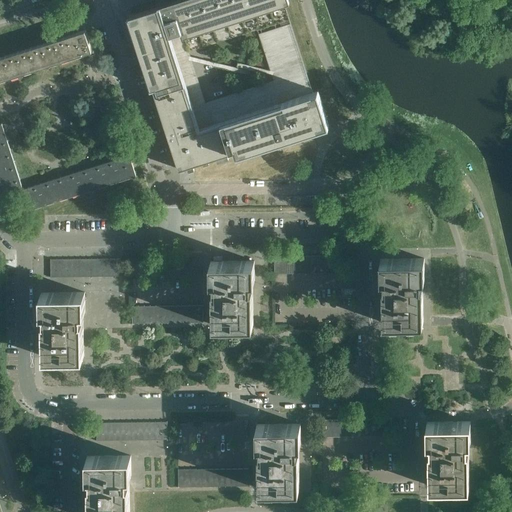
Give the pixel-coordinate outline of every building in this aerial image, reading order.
[(191,108),(167,35),(182,30),(184,37),(290,3),(288,0),(178,0),(172,2),(157,7),(130,16),(167,131),(195,122),(191,108)] [(0,80),(85,53),(92,51),(85,30),(64,37),(0,57),(0,80)] [(305,93),(313,90),(301,50),(296,51),(297,57),(290,59),(294,72),(298,71),(300,79),(305,93)] [(246,89),(252,106),(262,102),(260,95),(275,89),(272,80),(246,89)] [(305,132),(329,125),(318,90),(270,106),(270,108),(170,141),(179,169),(194,165),(202,162),(204,165),(209,163),(208,160),(245,148),(246,151),(258,148),(257,144),(274,139),(275,142),(281,140),(280,137),(280,136),(293,132),(294,136),(305,132)] [(5,131),(4,129),(4,128),(2,123),(0,123),(0,187),(4,199),(7,197),(17,194),(18,197),(19,201),(26,199),(29,210),(53,202),(136,175),(135,171),(130,155),(127,155),(61,177),(59,177),(23,189),(5,131)] [(423,322),(423,286),(419,286),(418,278),(425,278),(424,258),(380,259),(381,278),(384,278),(384,286),(383,286),(383,323),(423,322)] [(253,325),(253,288),(249,288),(248,281),(255,281),(254,260),(210,261),(211,281),(214,280),(214,289),(213,289),(213,325),(253,325)] [(84,356),(83,320),(79,320),(79,312),(85,312),(85,292),(41,293),(41,312),(45,312),(45,320),(43,320),(44,357),(84,356)] [(469,485),(469,449),(465,449),(465,442),(471,442),(471,421),(427,422),(427,441),(430,441),(430,445),(430,449),(429,449),(429,486),(469,485)] [(300,488),(299,451),(295,451),(295,444),(301,444),(301,424),(257,424),(257,444),(260,444),(261,452),(259,452),(260,488),(300,488)] [(129,511),(129,483),(125,483),(125,476),(131,476),(131,455),(87,456),(87,475),(91,475),(91,484),(89,484),(89,511),(129,511)]
